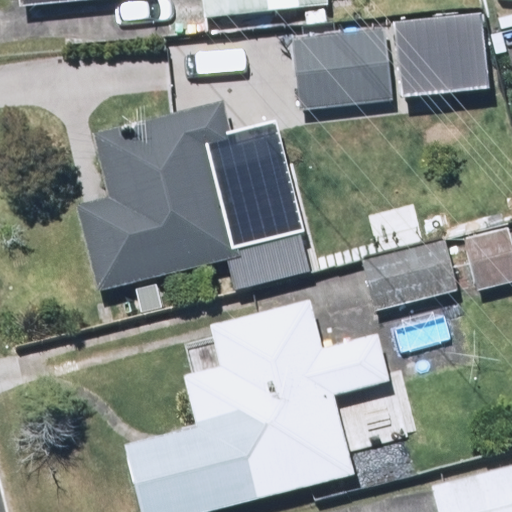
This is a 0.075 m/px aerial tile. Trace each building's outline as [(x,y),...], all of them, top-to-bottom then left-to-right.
[(146,1),(146,0),(8,0),(9,11),(146,1)] [(321,19),(319,0),(188,0),(191,31),(321,19)] [(387,107),(377,30),(285,42),(295,119),(387,107)] [(231,269),(209,160),(229,156),(220,108),(88,134),(103,208),(74,214),(91,297),(231,269)] [(511,266),(503,232),(454,245),(468,300),(511,288),(511,266)] [(445,248),(352,272),(364,319),(457,295),(445,248)] [(320,357),(307,310),(173,346),(196,431),(115,453),(130,511),(243,511),(351,483),(330,405),(380,392),(367,345),(320,357)] [(511,511),(511,469),(422,496),(427,511),(511,511)]
